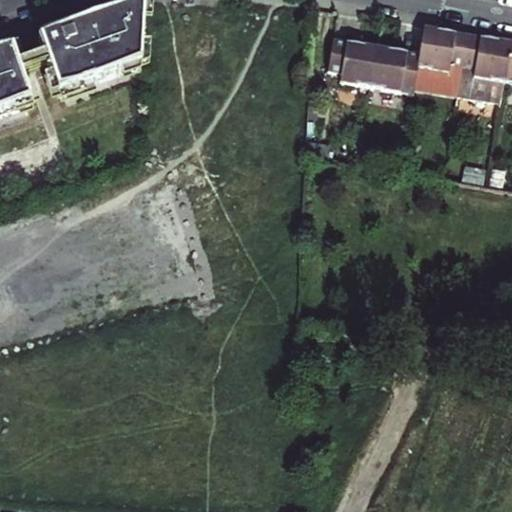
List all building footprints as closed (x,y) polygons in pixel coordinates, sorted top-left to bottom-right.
[(145,10),(38,46),(57,100),(142,70),(145,10)] [(443,34),(426,31),(423,49),(421,59),(416,89),(416,90),(458,98),(468,38),(443,34)] [(488,41),(468,38),(458,98),(500,105),(503,87),(510,45),(488,41)] [(372,90),(379,51),(358,48),(334,44),(329,74),(342,77),(341,85),(372,90)] [(511,45),(510,45),(503,87),(511,89),(511,45)] [(398,55),(379,51),(372,90),(401,95),(403,87),(416,89),(421,59),(398,55)] [(0,60),(0,120),(30,110),(11,56),(5,58),(0,60)] [(309,143),(307,158),(329,162),(331,147),(309,143)] [(304,511),(305,511),(331,511),(392,381),(369,370),(304,511)] [(425,382),(376,500),(404,511),(453,393),(425,382)] [(511,511),(511,439),(481,511),(511,511)]
